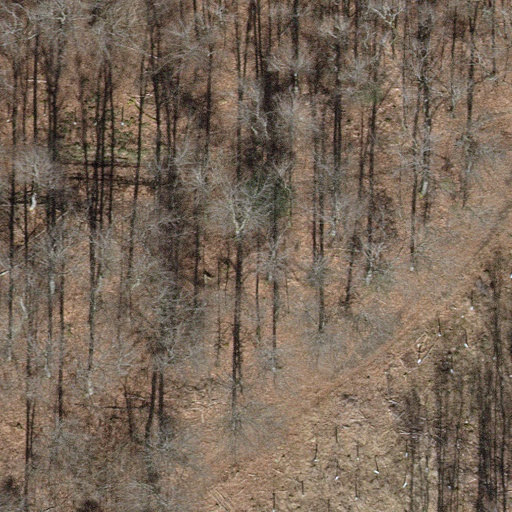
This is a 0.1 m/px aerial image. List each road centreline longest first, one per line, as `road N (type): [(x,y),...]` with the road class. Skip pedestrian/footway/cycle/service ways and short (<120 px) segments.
road 1 (track): [(0,170),(344,178),(511,128)]
road 2 (track): [(146,511),(382,348),(511,191)]
